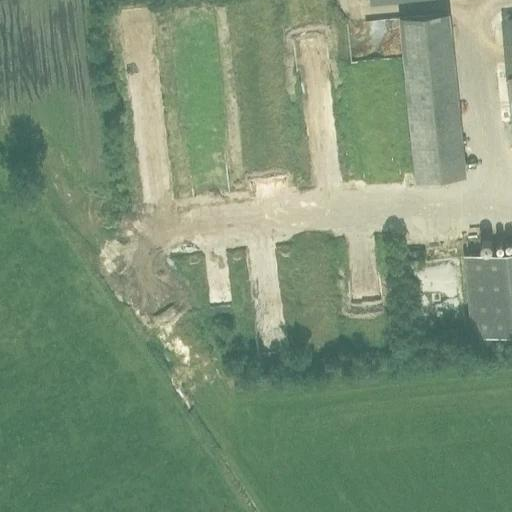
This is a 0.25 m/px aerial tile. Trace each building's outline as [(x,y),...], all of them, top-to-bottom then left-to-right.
[(460,153),(450,2),(409,5),(414,77),(425,76),(426,94),(412,95),(415,131),(416,131),(417,156),(460,153)] [(511,16),(501,18),(511,126),(511,16)] [(361,55),(363,77),(378,75),(376,54),(361,55)] [(288,174),(256,176),(257,193),(289,191),(288,174)] [(480,316),(511,313),(511,236),(463,239),(465,263),(476,262),(480,316)] [(259,285),(276,280),(272,265),(255,270),(259,285)] [(209,289),(233,286),(232,272),(208,275),(209,289)]
